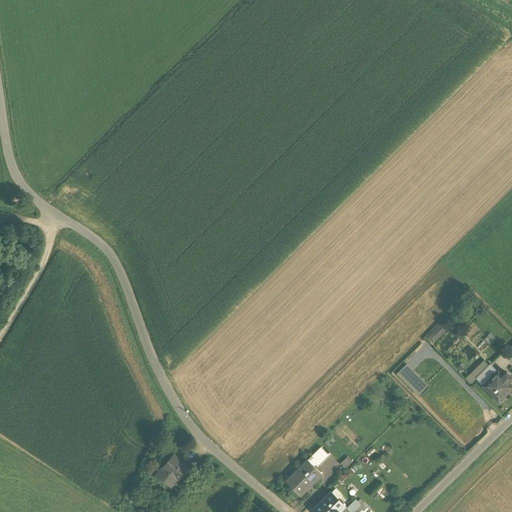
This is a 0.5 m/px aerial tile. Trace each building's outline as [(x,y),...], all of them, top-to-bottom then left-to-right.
[(446,318),(427,336),(434,344),(453,325),(446,318)] [(485,361),(472,374),(477,379),(490,366),(485,361)] [(490,366),(477,379),(484,386),(498,372),(491,365),(490,366)] [(511,386),(503,377),(498,372),(484,386),(499,401),(511,388),(511,386)] [(472,374),(467,379),(472,384),(477,379),(472,374)] [(330,457),(321,448),(313,456),(321,465),(330,457)] [(174,454),(156,475),(171,487),(177,480),(178,481),(190,467),(174,454)] [(321,465),(313,456),(308,460),(317,469),(321,465)] [(308,460),(286,482),(300,496),(322,475),(317,469),(308,460)] [(331,493),(314,510),(315,511),(340,511),(345,507),(331,493)] [(356,500),(346,509),(349,511),(354,511),(361,506),(356,500)]
